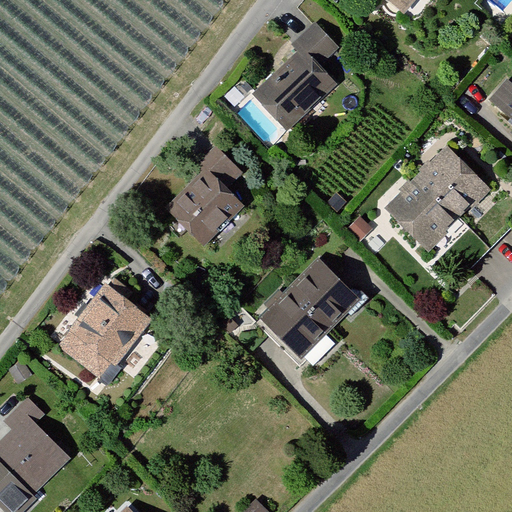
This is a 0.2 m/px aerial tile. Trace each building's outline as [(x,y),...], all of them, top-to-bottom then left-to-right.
[(386,0),(404,15),(417,0),(386,0)] [(335,43),(310,15),(282,41),(294,55),(253,92),(288,130),(339,84),(317,61),(335,43)] [(511,71),(483,104),(511,130),(511,71)] [(446,133),(375,198),(427,255),(499,189),(446,133)] [(225,151),(167,203),(205,247),(264,195),(225,151)] [(318,256),(253,319),(297,364),(362,301),(318,256)] [(115,266),(56,346),(107,384),(167,304),(115,266)] [(23,406),(0,429),(0,506),(5,511),(18,511),(74,455),(23,406)] [(139,511),(129,501),(117,511),(139,511)]
